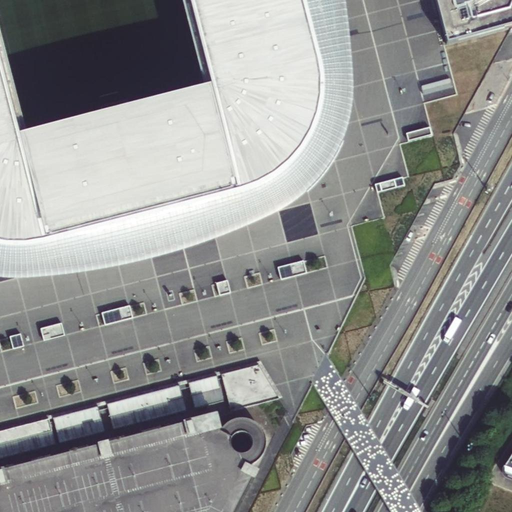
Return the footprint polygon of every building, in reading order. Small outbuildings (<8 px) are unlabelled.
[(0,0),(0,270),(10,272),(24,272),(46,270),(92,264),(166,247),(216,231),(246,219),(267,209),(286,199),(304,184),(319,166),(329,151),(334,140),(337,131),(341,118),(344,102),(344,78),(340,31),(335,0),(0,0)] [(511,0),(431,0),(440,31),(443,46),(511,27),(511,0)] [(451,88),(449,81),(420,89),(421,95),(451,88)] [(430,128),(406,134),(408,142),(432,136),(430,128)] [(445,168),(461,163),(453,137),(438,141),(440,148),(432,151),(437,167),(435,168),(437,178),(447,175),(445,168)] [(402,178),(375,185),(377,193),(404,186),(402,178)] [(303,261),(278,268),(281,280),(307,274),(303,261)] [(37,289),(37,304),(47,304),(47,310),(59,310),(59,319),(66,319),(66,308),(69,308),(69,297),(73,297),(74,282),(45,282),(45,289),(37,289)] [(227,282),(217,284),(220,296),(230,293),(227,282)] [(130,306),(102,313),(105,326),(133,318),(130,306)] [(62,324),(41,329),(44,341),(65,336),(62,324)] [(21,335),(10,337),(13,349),(24,347),(21,335)] [(259,365),(223,375),(228,400),(231,412),(279,399),(259,365)] [(223,375),(190,383),(196,409),(228,400),(223,375)] [(179,386),(108,404),(114,430),(186,411),(179,386)] [(0,470),(0,511),(235,511),(278,429),(287,413),(279,399),(231,412),(199,420),(189,423),(117,441),(108,443),(0,470)] [(99,406),(51,419),(57,444),(106,432),(99,406)] [(51,419),(0,431),(0,459),(57,444),(51,419)]
